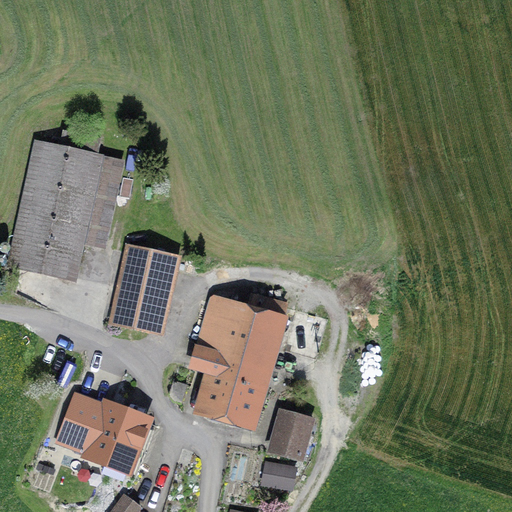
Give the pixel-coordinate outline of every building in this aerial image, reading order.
[(38,145),(12,265),(72,278),(81,240),(103,245),(121,163),(38,145)] [(157,330),(173,259),(131,250),(115,321),(157,330)] [(212,301),(193,367),(216,374),(205,410),(247,422),(280,306),(252,298),(248,312),(212,301)] [(174,381),(169,395),(173,401),(180,404),(186,386),(174,381)] [(58,443),(128,470),(146,425),(147,422),(107,407),(106,409),(75,397),(58,443)] [(281,416),(271,450),(300,459),(310,425),(281,416)] [(189,475),(194,460),(182,456),(177,472),(189,475)] [(296,467),(265,461),(261,484),(291,490),(296,467)] [(136,511),(140,507),(124,495),(111,511),(136,511)]
